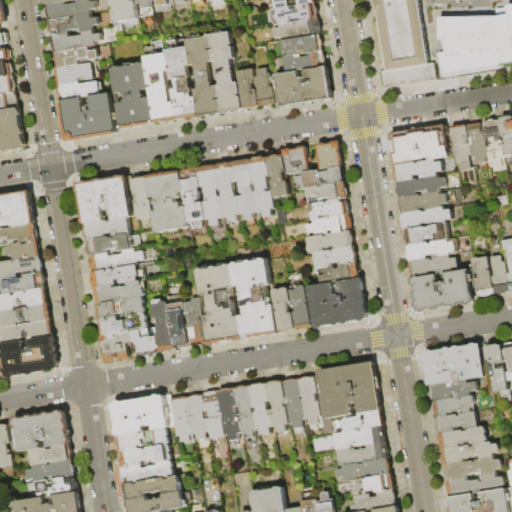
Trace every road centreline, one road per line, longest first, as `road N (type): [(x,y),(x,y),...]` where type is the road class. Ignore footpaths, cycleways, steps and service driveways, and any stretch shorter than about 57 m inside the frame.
road 1 (residential): [(511,92),(0,175)]
road 2 (residential): [(0,399),(511,317)]
road 3 (residential): [(106,511),(24,0)]
road 4 (tertiary): [(362,117),(424,511)]
